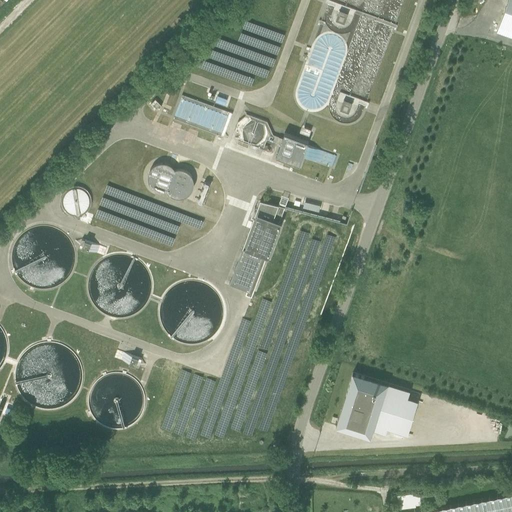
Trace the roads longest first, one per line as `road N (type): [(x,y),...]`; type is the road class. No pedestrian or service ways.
road 1 (unclassified): [(293,511),(301,418),(452,0)]
road 2 (track): [(293,478),(0,492)]
